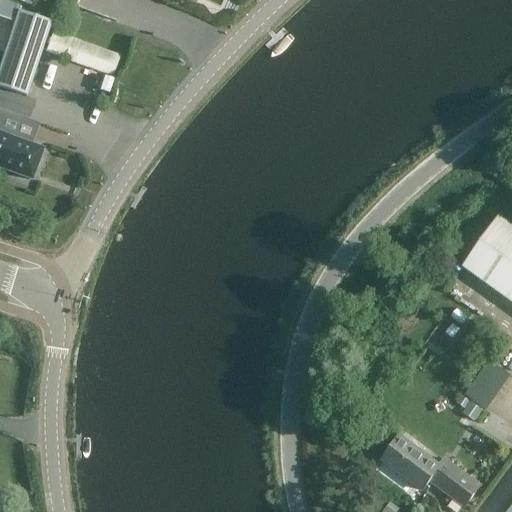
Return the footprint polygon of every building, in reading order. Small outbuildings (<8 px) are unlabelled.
[(0,87),(26,96),(51,22),(18,11),(0,65),(0,87)] [(112,77),(120,56),(53,32),(46,52),(112,77)] [(11,140),(0,135),(0,169),(31,180),(42,151),(21,143),(20,142),(20,143),(12,140),(11,139),(11,140)] [(464,265),(511,300),(511,223),(501,216),(464,265)] [(480,487),(444,460),(439,467),(400,438),(382,461),(424,492),(431,483),(464,508),(480,487)]
